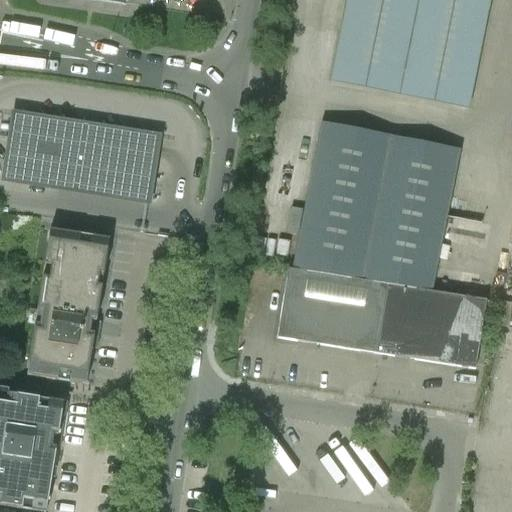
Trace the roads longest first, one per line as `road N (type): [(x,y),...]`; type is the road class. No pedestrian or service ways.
road 1 (unclassified): [(448,511),(454,436),(187,392)]
road 2 (unclassified): [(239,86),(0,46)]
road 3 (unclassified): [(115,413),(138,266),(152,243),(216,252)]
road 4 (unclassified): [(216,252),(239,86)]
road 5 (unclassified): [(187,392),(216,252)]
